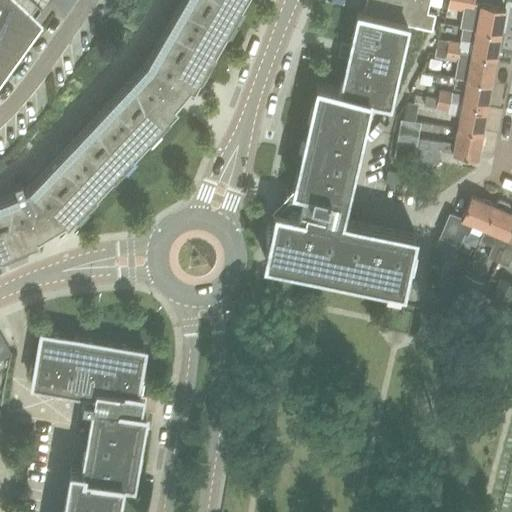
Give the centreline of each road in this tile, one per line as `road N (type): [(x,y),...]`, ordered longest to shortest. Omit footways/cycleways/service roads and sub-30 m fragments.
road 1 (residential): [(0,179),(53,141),(167,0)]
road 2 (tertiary): [(209,222),(292,0)]
road 3 (tertiary): [(202,511),(218,411),(212,296)]
road 4 (tertiary): [(188,298),(193,343),(170,511)]
road 5 (residential): [(511,158),(436,204),(418,299)]
road 6 (tertiary): [(0,294),(92,264),(157,261)]
road 7 (residential): [(88,0),(0,116)]
